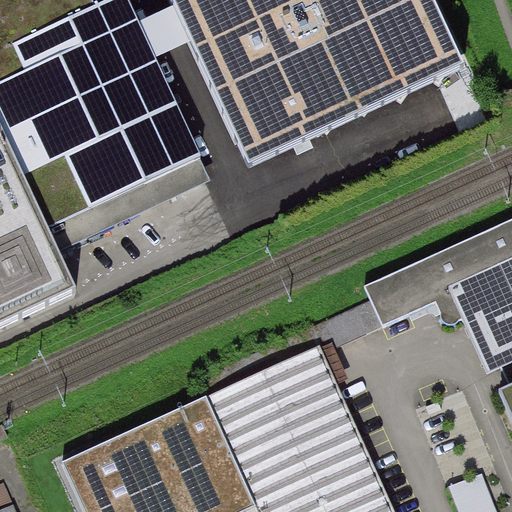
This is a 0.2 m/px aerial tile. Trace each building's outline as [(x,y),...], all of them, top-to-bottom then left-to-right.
[(0,0),(0,324),(73,289),(46,233),(201,157),(156,57),(139,22),(129,0),(113,0),(98,8),(93,0),(0,0)] [(188,42),(250,170),(462,70),(428,0),(168,0),(172,7),(188,42)] [(172,7),(139,22),(156,57),(188,42),(172,7)] [(511,219),(364,285),(383,328),(438,304),(447,324),(465,316),(490,373),(511,362),(511,219)] [(319,347),(209,395),(260,511),(394,511),(341,395),(319,347)] [(511,387),(499,394),(511,421),(511,387)] [(241,511),(255,505),(206,397),(63,463),(85,511),(241,511)] [(496,511),(482,474),(449,488),(458,511),(496,511)]
